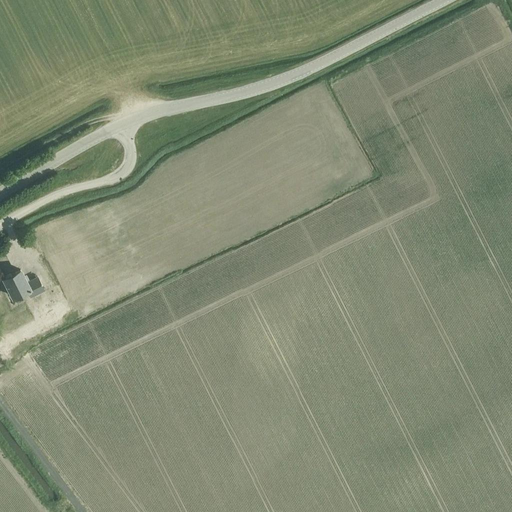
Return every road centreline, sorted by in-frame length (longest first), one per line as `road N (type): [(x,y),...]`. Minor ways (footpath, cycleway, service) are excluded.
road 1 (tertiary): [(447,0),(295,76),(121,124)]
road 2 (unclassified): [(0,226),(120,177),(131,161),(121,124)]
road 3 (tertiary): [(121,124),(0,196)]
